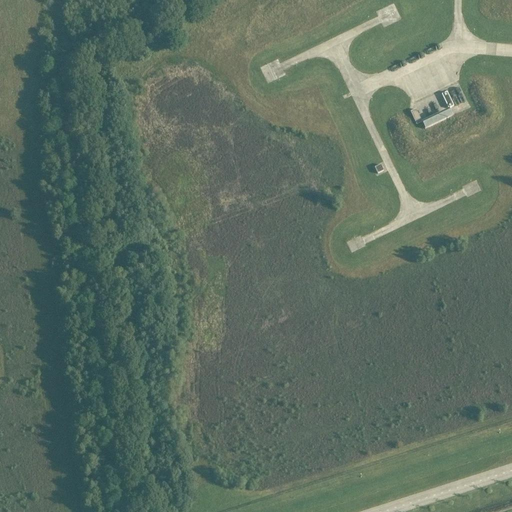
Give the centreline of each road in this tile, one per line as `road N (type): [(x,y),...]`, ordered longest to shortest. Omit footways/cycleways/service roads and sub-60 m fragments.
road 1 (unclassified): [(511,51),(451,46),(356,92),(332,43)]
road 2 (unclassified): [(511,471),(384,511)]
